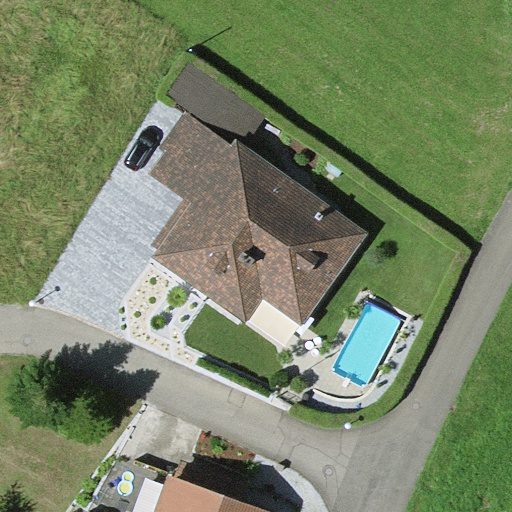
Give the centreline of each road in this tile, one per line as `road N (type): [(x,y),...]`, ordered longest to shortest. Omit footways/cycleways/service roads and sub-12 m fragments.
road 1 (residential): [(0,308),(75,322),(413,458)]
road 2 (residential): [(511,247),(413,458)]
